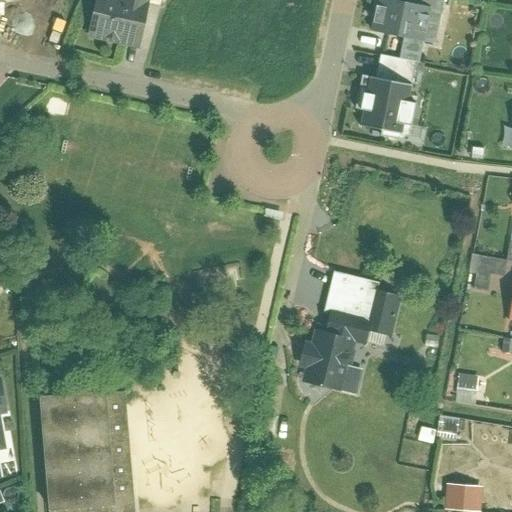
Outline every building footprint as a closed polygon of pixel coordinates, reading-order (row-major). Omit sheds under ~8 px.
[(101,0),(93,37),(143,48),(153,4),(153,0),(101,0)] [(437,4),(414,0),(379,0),(374,30),(431,40),(437,4)] [(426,76),(389,68),(378,119),(415,127),(426,76)] [(470,255),(469,271),(474,272),(473,286),(489,287),(490,274),(504,275),(506,258),(470,255)] [(385,289),(375,323),(373,329),(397,336),(408,295),(385,289)] [(353,364),(359,339),(371,342),(373,329),(375,323),(337,314),(333,329),(318,325),(304,379),(362,394),(368,367),(353,364)] [(454,402),(474,405),(477,375),(457,373),(454,402)] [(12,409),(6,377),(0,377),(0,410),(7,409),(12,409)] [(133,511),(124,386),(104,388),(113,498),(48,503),(48,511),(133,511)] [(104,388),(39,392),(48,503),(113,498),(104,388)] [(13,449),(7,409),(0,410),(0,478),(5,478),(1,450),(13,449)] [(461,511),(477,511),(480,489),(448,486),(446,510),(461,511)]
